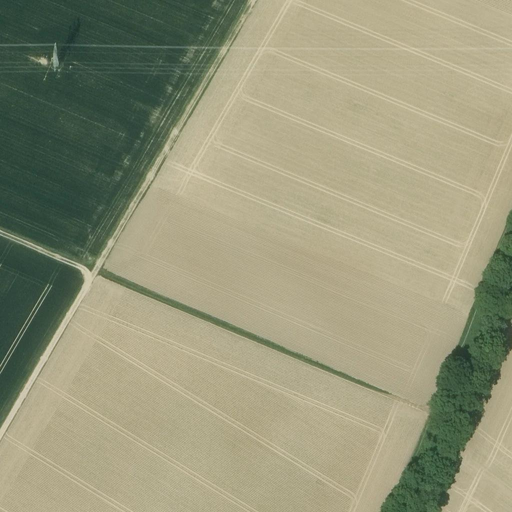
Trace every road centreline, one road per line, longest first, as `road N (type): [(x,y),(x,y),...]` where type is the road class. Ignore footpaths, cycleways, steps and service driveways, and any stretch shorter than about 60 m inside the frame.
road 1 (track): [(0,437),(255,0)]
road 2 (track): [(439,406),(0,228)]
road 3 (track): [(394,511),(511,227)]
